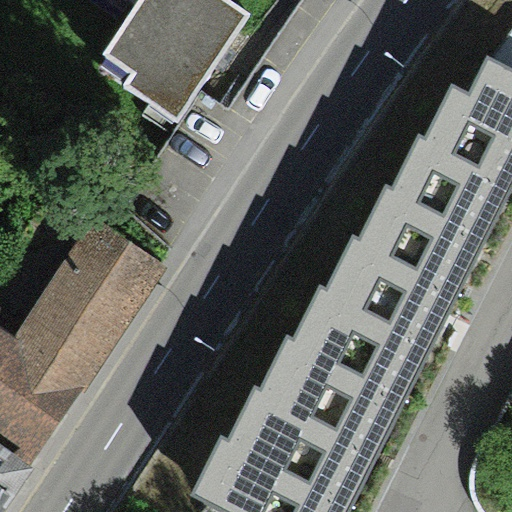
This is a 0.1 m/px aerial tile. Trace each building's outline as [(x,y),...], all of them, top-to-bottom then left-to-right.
[(243,17),(216,0),(144,0),(136,13),(103,64),(128,80),(120,93),(172,126),(243,17)] [(144,0),(116,0),(136,13),(144,0)] [(362,511),(511,210),(511,72),(477,55),(441,101),(394,167),(327,271),(267,361),(217,433),(178,511),(362,511)] [(0,337),(0,435),(34,457),(157,267),(94,226),(15,347),(0,337)] [(0,498),(20,470),(0,456),(0,498)]
